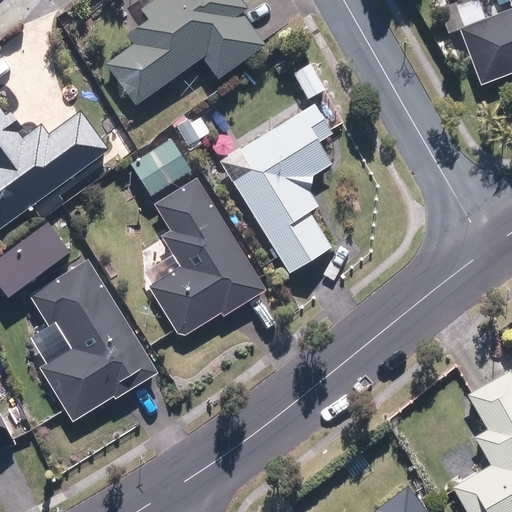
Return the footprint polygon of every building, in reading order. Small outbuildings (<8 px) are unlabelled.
[(110,62),(140,104),(207,57),(222,78),(270,44),(247,12),(253,8),(247,0),(155,0),(145,7),(153,18),(131,34),(137,43),(110,62)] [(511,7),(461,27),(484,85),(511,73),(511,7)] [(0,230),(113,148),(85,110),(53,133),(45,123),(27,137),(22,131),(28,127),(15,109),(9,113),(0,100),(0,230)] [(223,160),(293,272),(336,245),(314,210),(322,204),(314,192),(317,174),(336,162),(323,141),(338,132),(318,101),(223,160)] [(200,113),(179,127),(190,144),(211,129),(200,113)] [(134,162),(155,195),(196,169),(175,136),(134,162)] [(271,288),(201,176),(157,203),(173,229),(165,235),(183,265),(151,285),(181,333),(189,334),(224,312),(227,315),(271,288)] [(163,371),(92,257),(31,295),(51,325),(26,340),(78,424),(163,371)] [(454,484),(470,511),(511,511),(511,367),(470,391),(490,425),(477,433),(493,462),(454,484)] [(0,444),(17,436),(0,401),(0,444)] [(437,511),(411,481),(380,507),(384,511),(437,511)]
